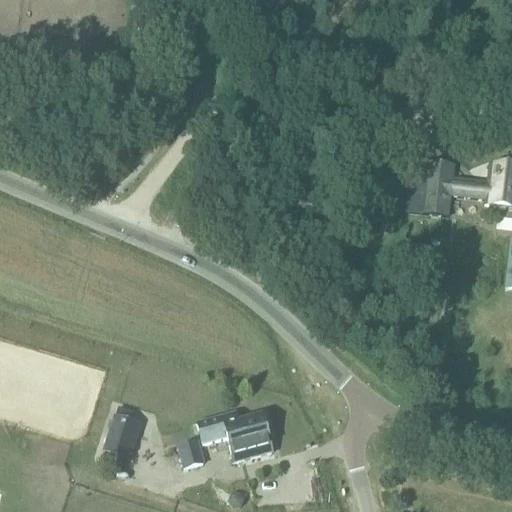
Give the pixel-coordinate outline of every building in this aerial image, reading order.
[(426,164),(422,202),(421,217),(448,221),(451,200),(453,180),(454,167),(426,164)] [(475,183),(473,202),(485,203),(484,207),(487,207),(487,211),(486,222),(511,224),(511,171),(489,168),(487,184),(475,183)] [(425,247),(403,245),(401,263),(422,266),(425,247)] [(262,419),(239,425),(236,416),(196,426),(200,445),(225,439),(233,465),(271,455),(262,419)] [(103,454),(128,462),(139,427),(115,420),(103,454)] [(183,472),(204,468),(197,444),(177,449),(183,472)] [(231,497),(227,504),(232,511),(240,511),(244,503),(239,496),(231,497)]
